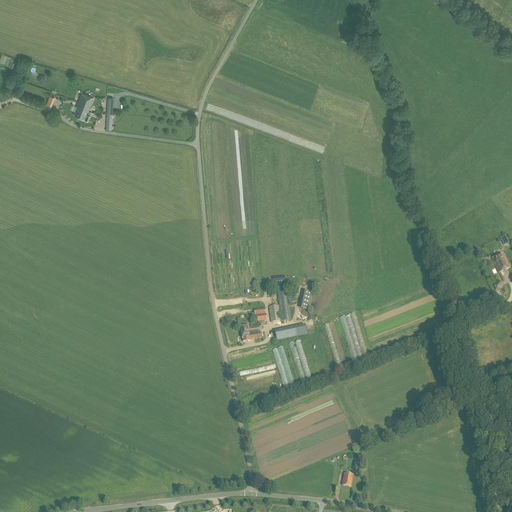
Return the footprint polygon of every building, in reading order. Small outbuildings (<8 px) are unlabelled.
[(82,93),(78,102),(84,104),(84,106),(83,109),(88,111),(93,97),(82,93)] [(77,106),(74,115),(88,121),(90,116),(86,114),(87,111),(88,111),(83,109),(84,106),(84,104),(78,102),(77,106)] [(492,258),(499,273),(510,268),(503,253),(492,258)] [(310,291),(311,286),(306,285),(301,307),(310,308),(313,291),(310,291)] [(295,292),(287,294),(286,287),(276,288),(279,306),(269,307),(271,322),(281,321),(290,320),(289,314),(292,314),(291,308),(289,308),(287,298),(289,304),(297,301),(295,292)] [(265,308),(256,309),(254,310),(255,316),(257,316),(258,324),(260,324),(261,325),(264,324),(263,321),(267,321),(265,308)] [(260,324),(258,324),(248,325),(241,326),(243,342),(251,341),(251,339),(262,338),(261,325),(260,324)] [(353,475),(344,474),(342,485),(351,487),(353,475)]
